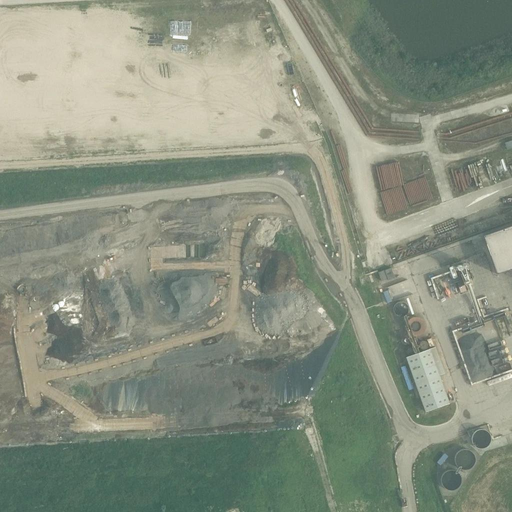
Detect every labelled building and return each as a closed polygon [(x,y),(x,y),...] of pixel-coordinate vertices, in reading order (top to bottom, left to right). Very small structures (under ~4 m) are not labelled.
[(511,225),(482,236),(496,274),(511,268),(511,225)] [(453,285),(463,280),(461,276),(459,277),(455,269),(451,271),(448,264),(428,273),(433,285),(444,280),(448,290),(454,287),(453,285)] [(392,268),(378,273),(381,281),(387,279),(388,281),(395,278),(392,268)] [(395,286),(409,281),(407,276),(384,284),(388,295),(389,294),(391,299),(393,298),(391,292),(396,290),(395,286)] [(409,309),(409,306),(407,304),(404,302),(401,302),(399,302),(396,304),(395,306),(394,309),(395,312),(396,314),(399,316),(401,316),(405,316),(407,314),(408,312),(409,309)] [(424,326),(424,324),(423,322),(421,320),(418,318),(415,317),(412,318),(409,320),(408,323),(407,326),(408,329),(409,332),(411,333),(415,335),(418,334),(420,333),(422,332),(423,330),(424,326)] [(450,331),(453,338),(484,327),(481,319),(450,331)] [(454,337),(475,408),(511,397),(511,352),(502,355),(493,325),(454,337)] [(435,347),(406,358),(425,412),(449,404),(439,376),(444,374),(435,347)] [(454,490),(465,469),(469,471),(477,455),(461,447),(455,459),(446,455),(442,464),(447,466),(438,482),(454,490)]
